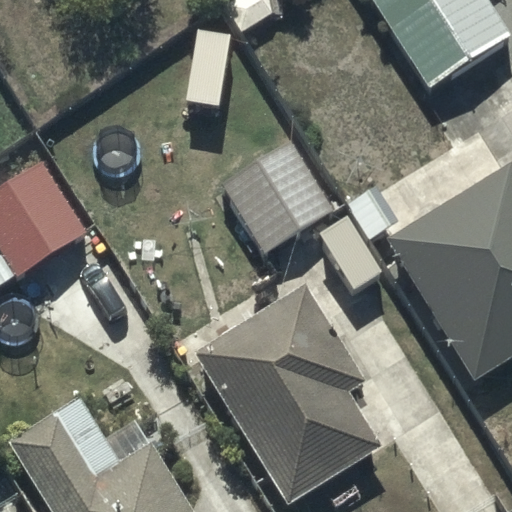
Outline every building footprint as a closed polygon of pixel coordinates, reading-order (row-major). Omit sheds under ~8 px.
[(475,0),(356,0),(427,109),(511,55),(475,0)] [(291,149),(221,191),(261,258),(331,216),(291,149)] [(43,172),(0,198),(0,265),(11,284),(84,239),(43,172)] [(511,183),(387,259),(474,403),(511,380),(511,183)] [(307,301),(194,371),(281,511),(307,511),(380,467),(348,414),(369,401),(307,301)] [(83,413),(7,460),(38,511),(185,511),(140,437),(110,456),(83,413)]
